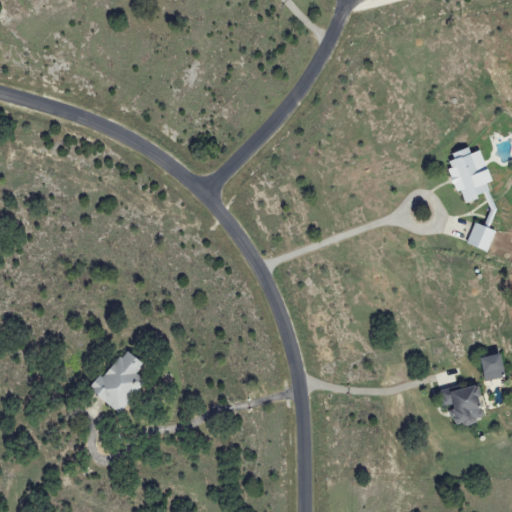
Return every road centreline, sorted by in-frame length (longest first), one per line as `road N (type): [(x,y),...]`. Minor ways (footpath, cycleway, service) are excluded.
road 1 (residential): [(303,511),(291,333),(246,248),(162,159),(107,130),(0,95)]
road 2 (residential): [(201,196),(306,83),(347,0)]
